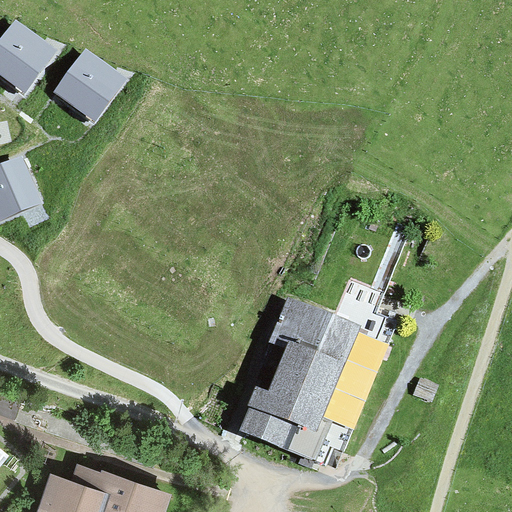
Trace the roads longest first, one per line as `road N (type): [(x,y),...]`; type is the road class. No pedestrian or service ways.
road 1 (track): [(347,475),(432,327),(511,243)]
road 2 (track): [(0,261),(20,277),(35,320),(59,349),(168,400),(194,433)]
road 3 (track): [(511,261),(437,511)]
road 4 (track): [(0,364),(194,433)]
